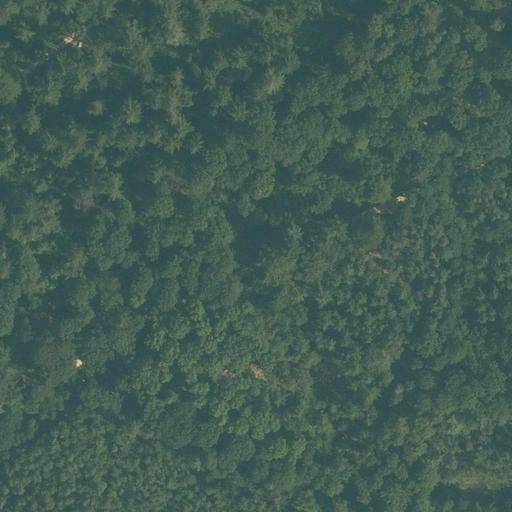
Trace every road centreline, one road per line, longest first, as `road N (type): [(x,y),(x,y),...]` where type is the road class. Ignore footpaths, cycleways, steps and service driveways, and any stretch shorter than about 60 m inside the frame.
road 1 (track): [(445,177),(111,335),(65,371)]
road 2 (track): [(445,177),(462,267),(409,450)]
road 3 (track): [(0,95),(119,0)]
